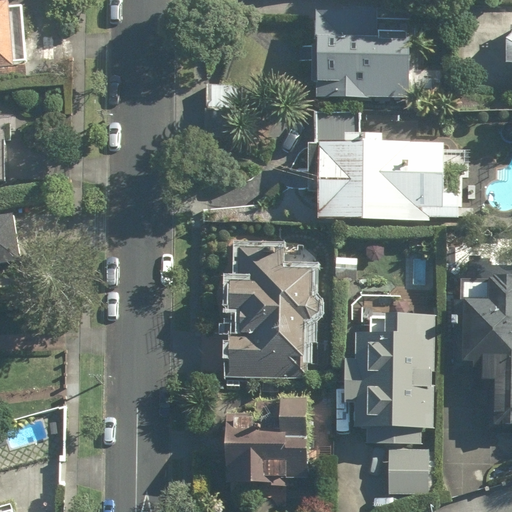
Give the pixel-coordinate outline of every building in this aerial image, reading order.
[(0,72),(15,71),(10,5),(0,5),(0,72)] [(376,13),(313,14),(314,102),(410,101),(410,45),(418,45),(417,21),(376,22),(376,13)] [(315,114),(314,223),(460,224),(460,193),(444,193),(445,146),(383,145),(383,137),(361,137),(362,114),(315,114)] [(0,268),(22,266),(15,217),(0,219),(0,268)] [(228,285),(227,381),(313,382),(315,272),(288,271),(288,249),(237,248),(237,285),(228,285)] [(434,257),(407,256),(406,290),(433,291),(434,257)] [(488,435),(511,435),(511,278),(456,278),(456,394),(488,394),(488,435)] [(434,498),(436,306),(407,305),(406,313),(370,312),(369,334),(356,334),(355,362),(345,362),(345,406),(354,406),(354,430),(366,430),(366,448),(388,448),(387,497),(434,498)] [(256,418),(227,417),(226,488),(266,489),(266,481),(310,482),(311,402),(256,401),(256,418)] [(43,419),(9,420),(10,460),(58,459),(57,427),(43,427),(43,419)]
